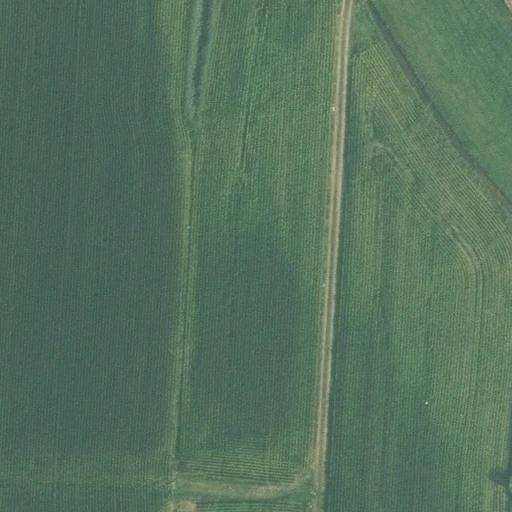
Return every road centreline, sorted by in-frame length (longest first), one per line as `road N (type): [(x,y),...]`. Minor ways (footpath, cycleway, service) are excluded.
road 1 (track): [(327,479),(357,0)]
road 2 (track): [(326,511),(327,479),(282,487),(0,477)]
